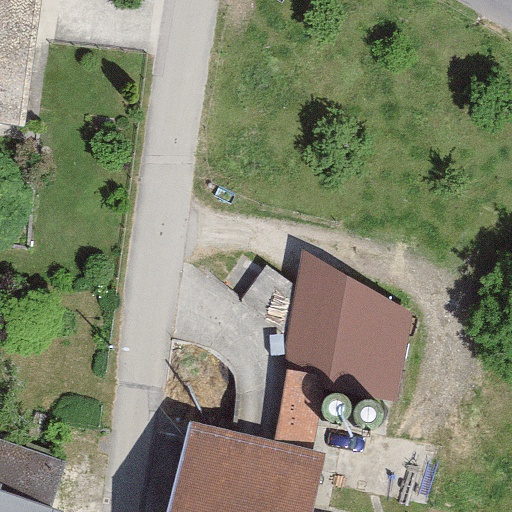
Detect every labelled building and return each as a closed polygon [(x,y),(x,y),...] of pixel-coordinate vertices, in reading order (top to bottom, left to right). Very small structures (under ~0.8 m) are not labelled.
[(0,0),(0,129),(31,134),(50,0),(0,0)] [(244,305),(296,344),(293,370),(406,393),(420,313),(308,250),(302,291),(272,268),(244,305)] [(364,415),(366,409),(366,403),(363,397),(359,393),(353,391),(347,391),(341,393),(337,398),(335,404),(335,410),(337,415),(342,420),(348,422),(354,422),(360,419),(364,415)] [(399,420),(401,414),(401,408),(399,402),(394,398),(388,396),(382,396),(376,399),(372,403),(370,409),(370,415),(373,421),(377,425),(383,427),(389,427),(395,425),(399,420)] [(174,511),(327,511),(333,460),(197,430),(174,511)] [(0,511),(70,511),(86,468),(7,435),(0,457),(0,511)]
